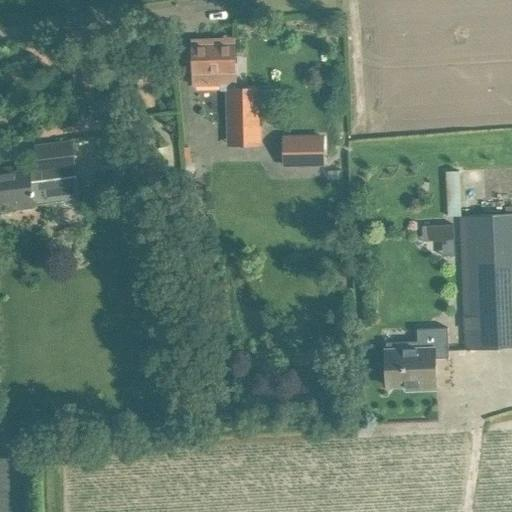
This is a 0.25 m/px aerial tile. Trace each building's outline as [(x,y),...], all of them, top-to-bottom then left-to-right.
[(233,42),(193,43),(194,73),(220,73),(221,90),(228,90),(228,89),(235,89),(234,72),(233,42)] [(235,89),(228,89),(228,90),(229,126),(230,143),(248,143),(261,142),(259,88),(235,89)] [(323,138),(284,139),(285,162),(285,166),(323,165),(323,138)] [(154,140),(131,143),(133,157),(128,158),(130,172),(135,172),(137,185),(160,182),(158,168),(169,167),(166,147),(155,148),(154,140)] [(39,170),(0,174),(0,207),(33,204),(33,203),(78,198),(71,141),(36,145),(39,170)] [(189,147),(184,148),(186,164),(184,165),(186,177),(196,176),(194,163),(192,163),(189,147)] [(459,170),(446,171),(448,216),(462,215),(459,170)] [(511,346),(511,205),(505,206),(505,214),(462,216),(467,348),(511,346)] [(449,357),(448,327),(417,328),(417,344),(412,344),(408,348),(384,350),(386,386),(417,384),(417,388),(437,387),(435,358),(449,357)]
